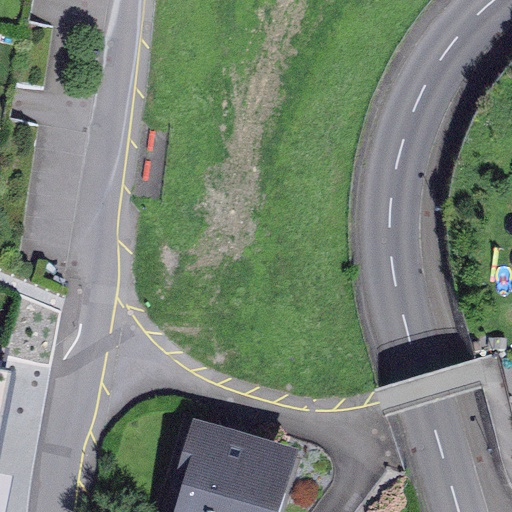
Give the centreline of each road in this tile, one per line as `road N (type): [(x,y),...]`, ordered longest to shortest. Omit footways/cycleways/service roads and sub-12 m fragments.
road 1 (residential): [(487,0),(447,38),(409,104),(388,188),(401,310),(464,511)]
road 2 (residential): [(55,511),(127,0)]
